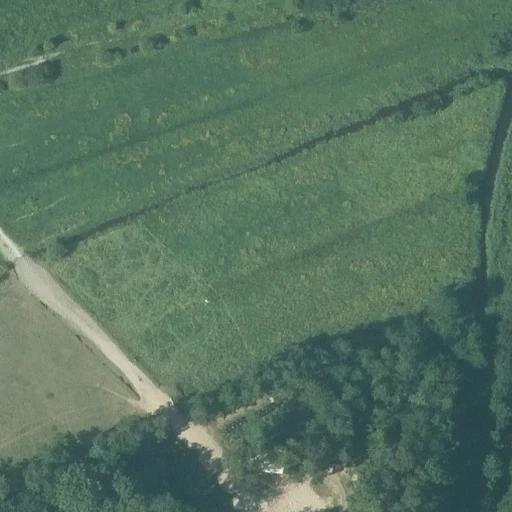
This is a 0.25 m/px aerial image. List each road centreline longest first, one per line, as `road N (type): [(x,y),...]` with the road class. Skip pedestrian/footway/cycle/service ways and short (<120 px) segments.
road 1 (track): [(0,235),(253,511)]
road 2 (track): [(239,0),(0,80)]
